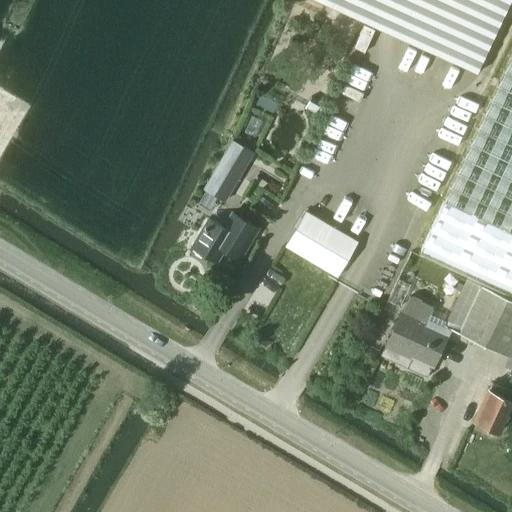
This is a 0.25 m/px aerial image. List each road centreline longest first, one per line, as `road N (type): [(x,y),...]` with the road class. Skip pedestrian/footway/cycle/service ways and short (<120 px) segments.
road 1 (secondary): [(435,511),(0,251)]
road 2 (unknown): [(192,366),(294,204),(343,178),(393,168),(438,96)]
